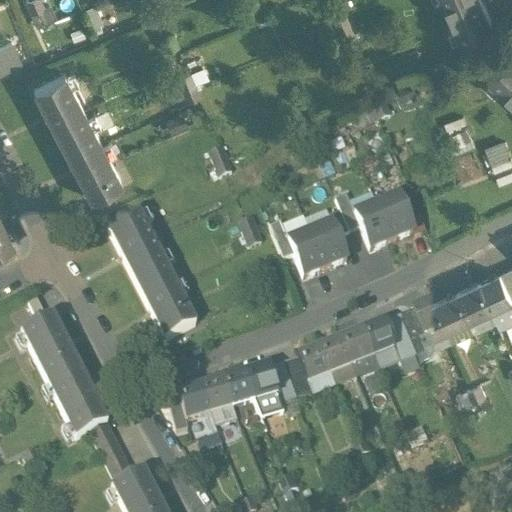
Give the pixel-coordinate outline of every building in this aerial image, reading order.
[(36,12),(31,0),(29,0),(25,2),(30,15),(36,12)] [(52,0),(31,0),(36,12),(54,4),(52,0)] [(493,29),(480,0),(442,0),(461,43),(493,29)] [(355,39),(344,15),(331,20),(342,45),(355,39)] [(172,35),(160,40),(165,53),(178,47),(172,35)] [(11,44),(0,48),(0,75),(20,67),(11,44)] [(511,56),(489,80),(511,101),(511,56)] [(189,74),(176,79),(187,104),(199,98),(189,74)] [(120,185),(63,75),(33,91),(90,201),(120,185)] [(379,95),(366,100),(377,125),(390,119),(379,95)] [(489,146),(497,171),(511,166),(511,149),(509,139),(489,146)] [(231,175),(221,150),(208,156),(218,180),(231,175)] [(359,232),(345,198),(334,203),(348,236),(359,232)] [(391,201),(381,205),(375,208),(391,245),(413,236),(397,198),(391,201)] [(375,208),(369,210),(359,215),(359,214),(353,217),(369,254),(391,245),(375,208)] [(338,214),(328,219),(330,226),(337,241),(348,236),(338,214)] [(194,327),(137,217),(107,233),(164,343),(194,327)] [(261,245),(250,221),(238,226),(248,251),(261,245)] [(0,227),(0,226),(0,253),(11,248),(0,227)] [(330,226),(324,228),(325,229),(314,233),(308,235),(324,273),(346,264),(337,241),(330,226)] [(308,235),(303,238),(292,242),(286,244),(302,282),(324,273),(308,235)] [(511,268),(499,274),(511,299),(510,300),(511,304),(511,268)] [(271,270),(258,275),(263,288),(276,282),(271,270)] [(499,274),(478,284),(489,309),(510,300),(511,299),(499,274)] [(478,284),(456,294),(468,319),(489,309),(478,284)] [(456,294),(435,303),(447,329),(468,319),(456,294)] [(435,303),(413,314),(425,339),(447,329),(435,303)] [(410,315),(399,320),(410,346),(422,341),(410,315)] [(105,426),(50,319),(19,335),(75,442),(105,426)] [(384,325),(361,334),(372,360),(394,351),(384,325)] [(372,360),(361,334),(340,343),(350,369),(372,360)] [(340,343),(318,351),(328,377),(350,369),(340,343)] [(318,351),(296,360),(297,362),(306,386),(328,377),(318,351)] [(297,362),(281,367),(294,401),(311,396),(306,386),(297,362)] [(294,401),(281,367),(268,371),(275,397),(278,407),(294,401)] [(268,370),(245,377),(252,404),(275,397),(268,371),(268,370)] [(245,377),(222,383),(230,410),(252,404),(245,377)] [(222,383),(200,390),(208,417),(230,410),(222,383)] [(485,398),(479,386),(473,388),(478,401),(485,398)] [(473,388),(467,391),(472,404),(478,401),(473,388)] [(200,390),(177,397),(185,424),(208,417),(200,390)] [(411,434),(406,422),(400,424),(405,437),(411,434)] [(405,437),(400,424),(393,427),(399,440),(405,437)] [(216,435),(196,444),(201,454),(220,446),(216,435)] [(370,455),(364,442),(358,445),(363,458),(370,455)] [(363,458),(358,445),(351,448),(357,461),(363,458)] [(33,452),(21,459),(27,471),(39,464),(33,452)] [(160,511),(141,475),(111,491),(121,511),(160,511)] [(292,479),(285,481),(291,494),(297,491),(292,479)] [(285,481),(279,484),(284,497),(291,494),(285,481)] [(255,511),(251,501),(245,503),(248,511),(255,511)] [(248,511),(245,503),(238,506),(240,511),(248,511)]
